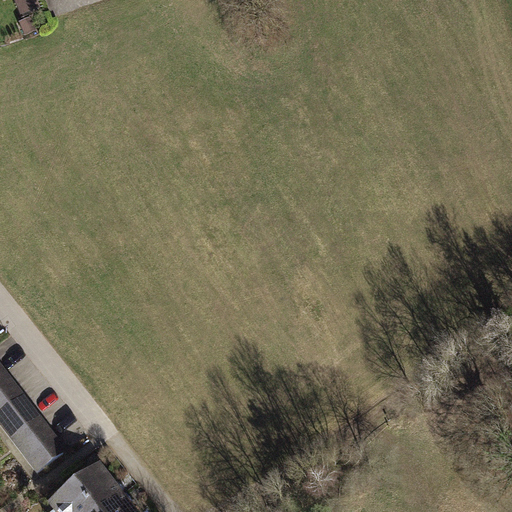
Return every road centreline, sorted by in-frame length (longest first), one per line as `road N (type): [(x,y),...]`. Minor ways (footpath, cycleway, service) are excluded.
road 1 (track): [(511,317),(430,380),(219,511)]
road 2 (residential): [(0,305),(172,511)]
